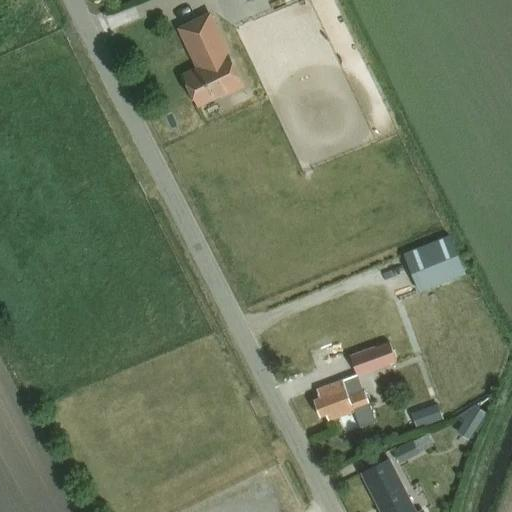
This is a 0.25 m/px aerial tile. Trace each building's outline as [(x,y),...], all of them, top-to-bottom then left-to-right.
[(198,106),(220,95),(221,96),(242,87),(208,15),(179,28),(199,69),(184,76),(198,106)] [(450,236),(404,254),(419,292),(466,274),(450,236)] [(347,355),(354,376),(394,362),(387,342),(347,355)] [(329,416),(332,422),(355,413),(355,412),(356,411),(370,406),(372,405),(367,392),(365,392),(359,376),(320,391),(322,398),(315,401),(322,419),(329,416)] [(356,411),(355,412),(355,413),(360,427),(375,421),(370,406),(356,411)] [(474,406),(455,417),(463,423),(475,430),(478,431),(486,418),(483,416),(485,413),(474,406)] [(427,434),(413,441),(418,452),(432,445),(427,434)] [(413,441),(394,450),(400,462),(419,453),(418,452),(413,441)] [(423,511),(420,511),(415,511),(389,460),(362,474),(381,511),(423,511)]
